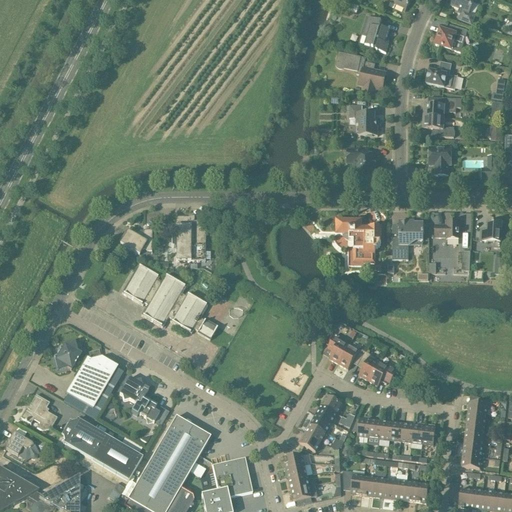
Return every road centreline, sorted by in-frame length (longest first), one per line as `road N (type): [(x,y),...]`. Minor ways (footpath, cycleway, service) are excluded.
road 1 (residential): [(397,199),(144,203),(95,242),(56,310)]
road 2 (residential): [(261,445),(281,440),(318,379),(368,400),(441,409),(451,415),(443,511)]
road 3 (residential): [(261,445),(239,417),(56,310)]
road 4 (secondary): [(0,206),(107,0)]
road 5 (residential): [(397,199),(406,69),(430,0)]
road 6 (residential): [(56,310),(0,419)]
